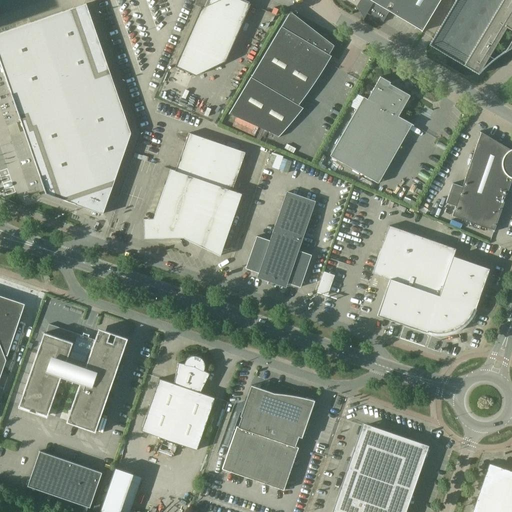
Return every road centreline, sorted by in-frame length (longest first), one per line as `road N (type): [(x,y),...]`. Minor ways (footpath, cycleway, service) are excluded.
road 1 (unclassified): [(60,254),(78,297),(346,390),(382,367)]
road 2 (unclassified): [(382,367),(370,337),(339,325),(89,240),(60,254)]
road 3 (tertiary): [(382,367),(60,254)]
road 4 (unknown): [(174,329),(133,442),(145,462),(176,471),(201,453),(243,354)]
road 5 (unclassified): [(511,118),(304,0)]
road 6 (unknown): [(487,252),(392,214),(373,233),(339,325)]
road 7 (unknown): [(121,250),(175,122),(199,118),(249,140)]
road 8 (unknown): [(271,0),(222,76),(199,85),(176,79)]
